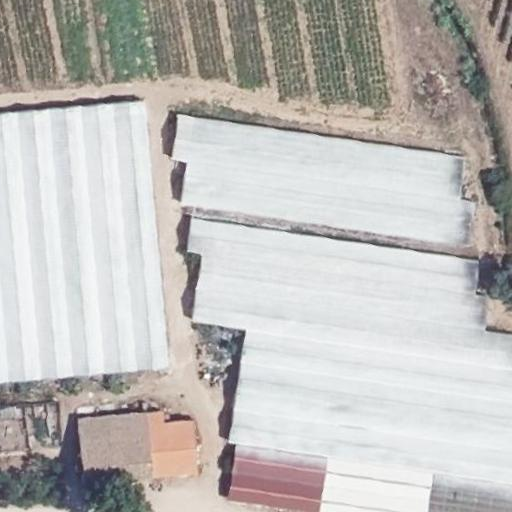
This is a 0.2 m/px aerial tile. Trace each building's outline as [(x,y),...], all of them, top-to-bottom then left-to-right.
[(0,115),(0,385),(166,370),(141,103),(0,115)] [(457,198),(465,155),(179,112),(172,156),(189,158),(182,200),(468,242),(475,202),(457,198)] [(187,250),(203,252),(200,270),(193,319),(511,365),(511,332),(483,328),(489,295),(473,293),(477,264),(477,261),(193,216),(187,250)] [(238,443),(511,483),(511,367),(247,328),(230,441),(238,443)] [(85,479),(196,471),(190,413),(162,414),(161,407),(78,415),(85,479)] [(511,511),(511,483),(238,443),(228,494),(343,511),(511,511)]
